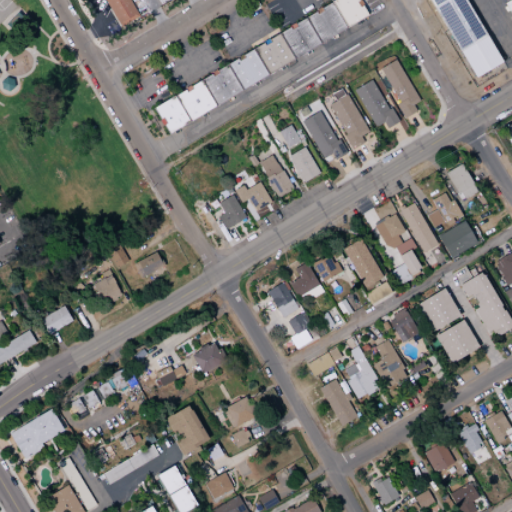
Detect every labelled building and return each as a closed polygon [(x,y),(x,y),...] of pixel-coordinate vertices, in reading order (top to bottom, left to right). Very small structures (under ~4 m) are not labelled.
[(130,0),(140,16),(121,27),(104,0),(130,0)] [(333,0),(330,2),(346,28),(367,15),(357,0),(333,0)] [(429,0),(466,0),(488,36),(487,37),(461,52),(429,0)] [(511,21),(501,3),(506,0),(511,0),(511,21)] [(346,28),(319,44),(304,17),(330,2),(346,28)] [(18,12),(25,19),(13,31),(6,24),(18,12)] [(277,33),(304,17),(319,44),(293,60),(277,33)] [(253,48),(277,33),(293,60),(269,74),(253,48)] [(487,37),(502,62),(476,77),(461,52),(487,37)] [(227,64),(253,48),(269,74),(243,90),(227,64)] [(395,104),(399,102),(379,68),(394,60),(418,100),(411,104),(415,111),(403,118),(395,104)] [(201,80),(227,64),(243,90),(216,106),(201,80)] [(1,82),(6,77),(13,79),(14,87),(9,91),(2,89),(1,82)] [(353,89),(370,79),(388,109),(390,107),(398,121),(386,128),(383,122),(375,127),(353,89)] [(175,95),(201,80),(216,106),(191,122),(175,95)] [(351,150),(343,136),(345,135),(328,105),(346,94),(368,132),(360,136),(363,143),(351,150)] [(191,122),(169,134),(153,108),(175,95),(191,122)] [(301,121),(318,111),(335,140),(337,139),(345,153),(333,160),(330,154),(322,159),(301,121)] [(287,147),(278,131),(289,125),(299,140),(287,147)] [(303,147),(319,173),(303,182),(288,156),(303,147)] [(247,158),(252,155),(258,163),(252,166),(247,158)] [(271,155),(276,164),(277,163),(281,171),(274,175),(273,173),(267,177),(258,162),(271,155)] [(477,191),(460,163),(444,173),(460,201),(477,191)] [(231,176),(243,170),(247,178),(236,184),(231,176)] [(281,171),(282,170),(293,189),(278,198),(271,186),(270,186),(267,181),(267,180),(266,178),(267,177),(273,173),(274,175),(281,171)] [(254,173),(257,179),(252,181),(249,176),(254,173)] [(234,190),(243,185),(246,189),(259,181),(271,202),(256,211),(248,198),(242,202),(234,190)] [(431,229),(460,216),(452,199),(447,202),(443,193),(430,199),(435,210),(425,215),(431,229)] [(218,203),(232,194),(246,217),(226,229),(218,216),(224,213),(218,203)] [(436,245),(412,202),(397,210),(421,253),(436,245)] [(396,235),(403,232),(393,214),(372,224),(385,250),(400,242),(396,235)] [(475,243),(463,221),(436,236),(449,258),(475,243)] [(382,277),(359,239),(341,249),(364,288),(382,277)] [(398,256),(402,264),(390,270),(397,286),(410,280),(407,274),(419,269),(410,250),(398,256)] [(511,251),(493,262),(506,286),(511,282),(511,251)] [(140,278),(132,264),(151,254),(154,253),(159,263),(161,262),(163,266),(140,278)] [(320,282),(338,273),(330,255),(311,264),(320,282)] [(320,293),(306,262),(293,269),(297,279),(288,283),(295,297),(308,291),(311,298),(320,293)] [(98,293),(94,284),(102,279),(99,273),(108,269),(121,294),(106,302),(100,292),(98,293)] [(458,285),(465,298),(468,296),(483,326),(488,323),(494,336),(511,328),(483,272),(458,285)] [(265,291),(280,318),(296,309),(281,282),(265,291)] [(390,294),(385,283),(363,292),(367,303),(390,294)] [(459,316),(443,289),(415,304),(431,332),(459,316)] [(78,304),(86,300),(92,312),(84,316),(78,304)] [(41,319),(63,305),(73,320),(50,334),(50,333),(49,334),(41,319)] [(417,333),(404,310),(386,319),(399,343),(417,333)] [(332,326),(325,313),(313,319),(320,331),(332,326)] [(288,337),(294,349),(310,343),(304,329),(307,328),(301,314),(286,320),(292,335),(288,337)] [(450,364),(478,349),(462,320),(434,335),(450,364)] [(0,321),(8,335),(0,339),(0,321)] [(0,346),(29,330),(35,341),(36,342),(26,348),(27,349),(23,352),(22,350),(0,363),(0,346)] [(389,395),(399,390),(396,384),(406,379),(387,340),(373,346),(379,360),(373,363),(389,395)] [(190,353),(199,373),(226,361),(221,350),(216,352),(213,343),(190,353)] [(354,364),(343,370),(347,380),(345,381),(355,400),(378,388),(357,346),(348,351),(354,364)] [(310,375),(340,361),(335,349),(304,363),(310,375)] [(159,386),(184,378),(180,366),(169,369),(169,367),(154,372),(159,386)] [(133,383),(128,370),(95,382),(102,400),(113,395),(112,391),(133,383)] [(318,387),(338,427),(355,418),(347,401),(346,401),(335,379),(318,387)] [(97,405),(92,390),(79,395),(80,398),(67,403),(71,414),(97,405)] [(222,408),(231,428),(253,418),(243,398),(222,408)] [(165,418),(176,439),(173,441),(181,457),(208,441),(188,405),(165,418)] [(64,435),(51,410),(8,432),(21,457),(64,435)] [(492,442),(511,435),(501,412),(483,419),(492,442)] [(456,433),(467,454),(482,446),(472,425),(456,433)] [(235,448),(248,442),(242,429),(228,435),(235,448)] [(210,461),(221,454),(215,443),(204,450),(210,461)] [(450,465),(441,443),(425,450),(434,472),(450,465)] [(105,486),(156,455),(150,445),(99,475),(105,486)] [(104,461),(100,449),(90,453),(94,464),(104,461)] [(511,459),(502,464),(510,483),(511,482),(511,459)] [(175,511),(184,511),(195,506),(173,466),(155,475),(175,511)] [(233,487),(223,472),(202,484),(211,500),(233,487)] [(379,505),(396,498),(386,476),(370,483),(379,505)] [(477,498),(468,482),(447,494),(458,511),(472,511),(475,511),(470,502),(477,498)] [(47,495),(54,511),(80,511),(69,486),(47,495)] [(277,503),(270,490),(256,498),(263,511),(277,503)] [(418,509),(432,502),(426,490),(412,497),(418,509)] [(210,510),(210,511),(245,511),(236,495),(210,510)] [(317,511),(312,499),(281,511),(317,511)]
